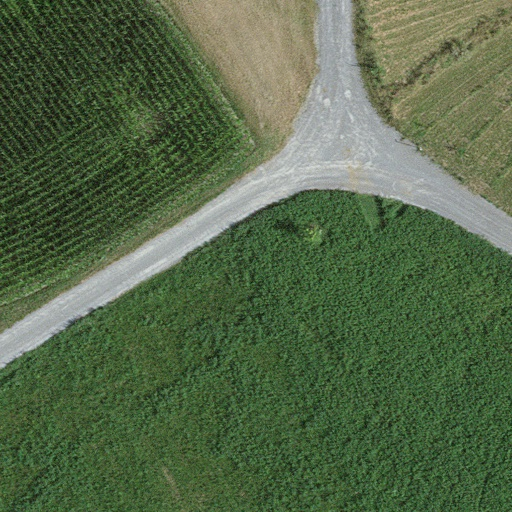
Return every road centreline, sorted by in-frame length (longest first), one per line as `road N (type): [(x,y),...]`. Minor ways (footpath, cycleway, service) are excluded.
road 1 (track): [(0,344),(284,168),(321,123),(339,64),(336,0)]
road 2 (track): [(321,123),(511,235)]
